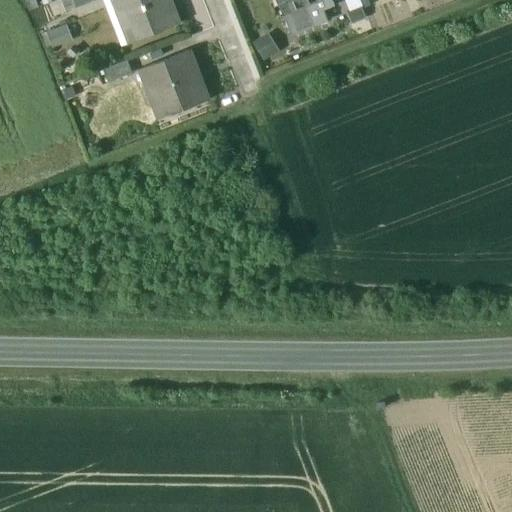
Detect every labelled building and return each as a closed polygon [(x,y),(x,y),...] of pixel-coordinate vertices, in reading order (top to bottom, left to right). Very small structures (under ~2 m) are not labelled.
[(71,0),(74,9),(96,0),(71,0)] [(168,0),(113,0),(118,12),(126,8),(138,40),(178,24),(168,0)] [(276,0),(290,34),(311,25),(303,4),(314,0),(276,0)] [(48,33),(52,45),(76,36),(72,24),(48,33)] [(268,34),(253,44),(263,59),(278,50),(268,34)] [(198,82),(186,51),(141,69),(160,119),(208,101),(200,81),(198,82)] [(103,70),(107,82),(131,73),(127,62),(103,70)]
